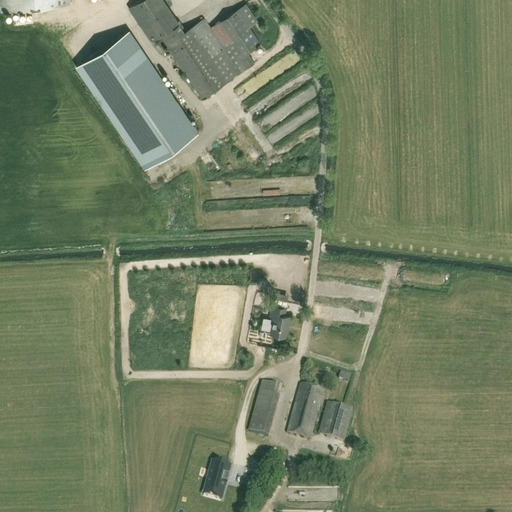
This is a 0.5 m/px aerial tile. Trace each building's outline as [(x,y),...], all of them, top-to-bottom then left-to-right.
[(0,0),(0,7),(0,11),(70,3),(69,0),(0,0)] [(151,41),(176,24),(159,0),(138,0),(128,7),(151,41)] [(176,24),(151,41),(160,35),(201,97),(254,62),(247,52),(260,43),(249,26),(257,20),(246,3),(221,20),(210,27),(204,17),(190,27),(184,31),(179,23),(176,24)] [(129,29),(75,65),(144,168),(198,132),(129,29)] [(291,95),(295,93),(291,83),(286,86),(291,95)] [(311,110),(293,121),(298,129),(316,118),(311,110)] [(308,147),(315,142),(311,136),(317,132),(313,127),(301,136),(308,147)] [(244,130),(236,131),(238,142),(246,140),(244,130)] [(252,155),(257,145),(250,141),(245,151),(252,155)] [(273,317),(270,333),(285,336),(287,324),(288,324),(290,315),(284,314),(285,307),(271,305),(269,317),(273,317)] [(262,381),(259,392),(249,431),(268,437),(282,386),(262,381)] [(310,439),(324,391),(300,384),(287,433),(310,439)] [(328,403),(319,434),(343,441),(352,410),(328,403)] [(279,453),(289,456),(292,444),(282,441),(279,453)] [(259,461),(249,458),(242,483),(253,486),(259,461)] [(230,466),(212,462),(203,496),(221,500),(230,466)] [(350,477),(373,480),(375,470),(352,467),(350,477)]
